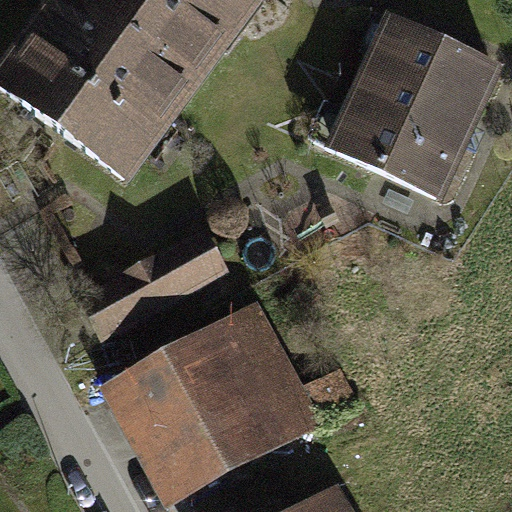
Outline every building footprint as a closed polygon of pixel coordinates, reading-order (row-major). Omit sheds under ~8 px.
[(254,0),(60,0),(0,82),(0,88),(124,179),(254,0)] [(458,230),(507,86),(385,45),(337,188),(458,230)] [(199,221),(70,291),(98,342),(226,272),(199,221)] [(260,310),(130,380),(195,500),(325,430),(260,310)] [(358,511),(343,485),(295,511),(358,511)]
